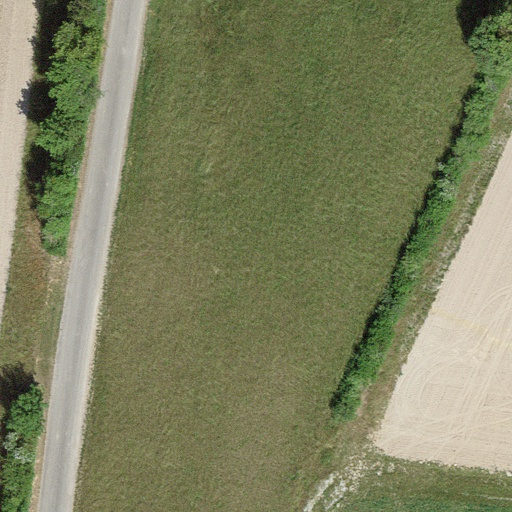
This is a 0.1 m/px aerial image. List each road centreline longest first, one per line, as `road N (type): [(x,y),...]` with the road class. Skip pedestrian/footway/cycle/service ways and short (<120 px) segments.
road 1 (unclassified): [(118,0),(54,511)]
road 2 (track): [(511,497),(335,499),(330,511)]
